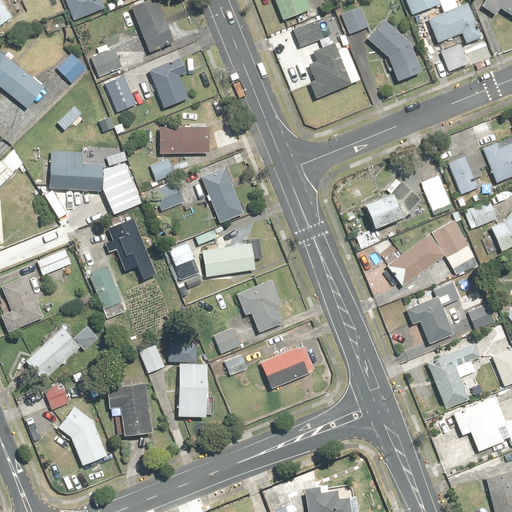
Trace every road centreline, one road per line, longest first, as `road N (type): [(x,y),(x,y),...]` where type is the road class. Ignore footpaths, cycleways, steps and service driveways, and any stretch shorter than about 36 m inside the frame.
road 1 (tertiary): [(114,511),(379,399)]
road 2 (tertiary): [(286,172),(379,399)]
road 3 (residential): [(286,172),(511,81)]
road 4 (tertiary): [(217,0),(286,172)]
road 5 (tertiary): [(379,399),(424,511)]
